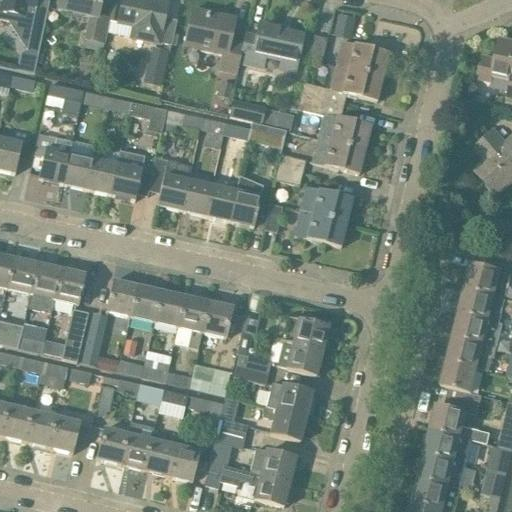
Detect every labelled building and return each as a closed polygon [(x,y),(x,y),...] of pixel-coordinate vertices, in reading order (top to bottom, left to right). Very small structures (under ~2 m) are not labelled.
[(0,0),(0,21),(31,28),(26,53),(38,56),(44,32),(50,4),(37,2),(37,0),(0,0)] [(83,41),(103,45),(108,19),(98,17),(101,0),(60,0),(57,13),(88,19),(83,41)] [(168,6),(138,0),(122,0),(117,25),(159,33),(156,45),(169,47),(175,22),(165,20),(168,6)] [(218,73),(236,76),(243,47),(230,45),(234,27),(213,22),(214,16),(192,11),(183,50),(221,58),(218,73)] [(337,37),(352,38),(353,16),(337,15),(337,37)] [(243,47),(236,76),(239,65),(264,70),(266,59),(297,66),(303,39),(287,35),(288,32),(258,26),(256,38),(246,36),(243,47)] [(309,62),(322,65),(327,41),(314,38),(309,62)] [(482,59),(477,81),(478,81),(479,78),(491,81),(492,80),(511,84),(507,105),(511,105),(511,44),(499,41),(494,62),(482,59)] [(383,80),(389,56),(342,44),(336,69),(383,80)] [(152,47),(143,84),(160,88),(169,52),(152,47)] [(383,80),(336,69),(330,92),(303,85),(300,99),(343,109),(346,97),(377,104),(383,80)] [(12,78),(0,75),(0,86),(9,89),(12,78)] [(12,78),(9,89),(33,94),(36,84),(12,78)] [(81,107),(84,94),(61,89),(57,101),(81,107)] [(106,112),(108,100),(84,94),(81,107),(106,112)] [(343,109),(300,99),(297,112),(323,118),(317,142),(365,153),(371,128),(340,121),(343,109)] [(129,119),(132,106),(108,100),(106,112),(128,117),(128,118),(129,119)] [(132,106),(129,119),(149,123),(147,134),(161,137),(162,134),(166,113),(132,106)] [(203,121),(166,113),(162,134),(175,137),(177,128),(200,133),(203,121)] [(276,130),(276,131),(286,134),(290,134),(292,121),(279,118),(276,130)] [(224,138),(226,127),(203,121),(200,133),(207,135),(205,142),(222,145),(223,138),(224,138)] [(252,126),(250,132),(248,144),(269,149),(267,159),(279,162),(280,162),(281,157),(286,134),(276,131),(252,126)] [(226,127),(224,138),(248,144),(250,132),(226,127)] [(486,163),(475,172),(496,197),(511,183),(511,140),(505,146),(494,134),(475,150),(486,163)] [(38,183),(63,188),(70,157),(69,157),(71,145),(39,138),(34,159),(43,161),(38,183)] [(0,141),(0,174),(14,177),(21,146),(0,141)] [(365,153),(317,142),(312,166),(359,178),(365,153)] [(94,162),(87,193),(111,199),(121,154),(119,154),(116,167),(94,162)] [(121,154),(111,199),(135,204),(142,173),(141,173),(144,160),(130,157),(130,156),(121,154)] [(94,162),(70,157),(63,188),(87,193),(94,162)] [(281,157),(280,162),(279,162),(277,170),(302,176),(302,177),(305,163),(281,157)] [(157,209),(182,215),(189,183),(188,183),(191,170),(177,167),(178,166),(167,163),(157,209)] [(302,177),(302,176),(277,170),(275,183),(300,189),(302,177)] [(213,189),(206,220),(230,225),(236,195),(240,179),(239,179),(236,194),(213,189)] [(240,179),(236,195),(230,225),(254,231),(263,189),(262,188),(262,189),(241,180),(241,179),(240,179)] [(189,183),(182,215),(206,220),(213,189),(189,183)] [(347,227),(349,217),(353,202),(306,190),(300,215),(347,227)] [(264,233),(277,236),(283,210),(269,207),(264,233)] [(347,227),(300,215),(294,238),(341,250),(347,227)] [(0,258),(0,291),(6,293),(13,261),(0,258)] [(13,261),(6,293),(30,298),(37,266),(13,261)] [(37,266),(30,298),(53,303),(61,272),(37,266)] [(464,292),(495,300),(505,302),(507,292),(497,289),(501,274),(471,267),(464,292)] [(61,272),(53,303),(78,309),(85,277),(61,272)] [(105,315),(129,320),(136,289),(112,283),(105,315)] [(136,289),(129,320),(154,325),(161,294),(136,289)] [(495,300),(464,292),(459,316),(503,327),(499,326),(501,316),(491,313),(495,300)] [(161,294),(154,325),(178,331),(185,300),(161,294)] [(185,300),(178,331),(202,336),(209,305),(185,300)] [(209,305),(202,336),(226,342),(233,310),(209,305)] [(88,316),(73,312),(62,362),(77,366),(88,316)] [(252,338),(252,337),(255,338),(260,316),(246,313),(241,335),(252,338)] [(82,367),(96,370),(107,319),(93,316),(82,367)] [(453,340),(497,351),(503,327),(459,316),(453,340)] [(322,355),(328,330),(297,322),(297,323),(288,321),(282,345),(322,355)] [(0,347),(17,352),(19,340),(0,335),(0,347)] [(252,338),(241,335),(237,356),(239,356),(236,369),(268,377),(272,363),(248,358),(252,338)] [(43,346),(19,340),(17,352),(41,357),(43,346)] [(447,364),(447,365),(477,372),(477,371),(489,374),(492,360),(495,360),(497,351),(453,340),(447,364)] [(125,342),(122,356),(133,359),(136,344),(125,342)] [(322,355),(282,345),(276,368),(285,370),(285,372),(316,380),(322,355)] [(19,369),(21,359),(2,356),(0,365),(19,369)] [(117,375),(135,379),(138,367),(119,362),(117,375)] [(477,372),(447,365),(447,364),(441,389),(471,397),(477,372)] [(268,377),(236,369),(234,379),(266,387),(268,377)] [(192,380),(189,392),(224,400),(230,375),(214,372),(211,384),(192,380)] [(119,382),(117,394),(136,398),(139,387),(119,382)] [(160,404),(163,393),(139,387),(136,398),(160,404)] [(265,411),(306,420),(307,415),(311,416),(314,406),(309,405),(312,395),(282,387),(276,412),(265,410),(265,411)] [(99,420),(109,414),(114,391),(102,389),(97,408),(96,419),(99,420)] [(167,395),(165,406),(185,410),(187,399),(167,395)] [(0,406),(0,439),(1,439),(8,409),(0,406)] [(460,441),(472,443),(487,447),(490,436),(463,429),(466,415),(436,408),(430,433),(447,437),(460,441)] [(8,409),(1,439),(25,445),(32,414),(8,409)] [(306,420),(265,411),(263,420),(273,423),(269,438),(299,445),(306,420)] [(32,414),(25,445),(48,451),(56,420),(32,414)] [(56,420),(48,451),(73,457),(80,426),(56,420)] [(220,434),(245,441),(248,428),(223,421),(220,434)] [(96,462),(120,468),(131,425),(130,425),(128,437),(103,431),(96,462)] [(131,425),(120,468),(144,474),(151,443),(138,440),(141,428),(131,425)] [(503,451),(511,453),(511,427),(508,426),(508,427),(503,451)] [(447,463),(466,467),(472,443),(460,441),(447,437),(430,433),(429,437),(425,436),(423,447),(427,448),(425,453),(424,457),(447,463)] [(220,434),(217,444),(242,451),(245,441),(220,434)] [(151,443),(144,474),(168,480),(176,449),(151,443)] [(176,449),(168,480),(192,486),(200,454),(176,449)] [(289,487),(296,461),(266,453),(256,451),(250,475),(260,477),(259,479),(289,487)] [(511,455),(511,453),(503,451),(497,475),(507,477),(511,455)] [(466,467),(447,463),(424,457),(423,461),(419,460),(417,471),(421,472),(419,482),(447,489),(449,489),(449,488),(461,491),(466,467)] [(223,471),(210,468),(205,489),(218,492),(223,471)] [(491,499),(501,501),(507,477),(497,475),(491,499)] [(288,490),(289,487),(259,479),(253,503),(283,511),(284,506),(288,507),(291,497),(287,496),(288,490)] [(449,489),(447,489),(419,482),(413,506),(439,511),(443,511),(447,495),(449,489)] [(491,499),(487,511),(498,511),(501,501),(491,499)]
